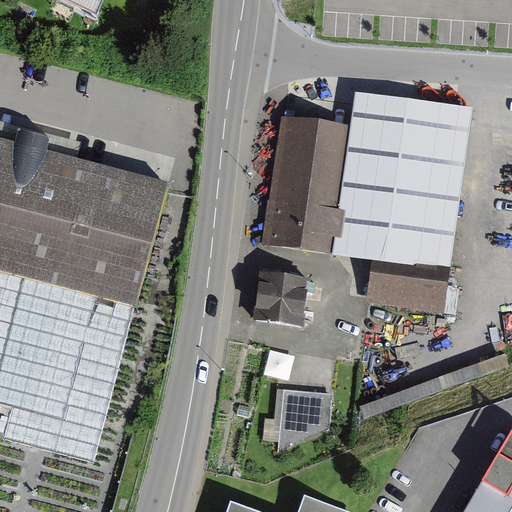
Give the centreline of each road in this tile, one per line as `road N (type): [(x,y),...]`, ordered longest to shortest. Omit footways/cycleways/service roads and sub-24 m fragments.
road 1 (primary): [(235,52),(198,356),(168,511)]
road 2 (residential): [(235,52),(511,71)]
